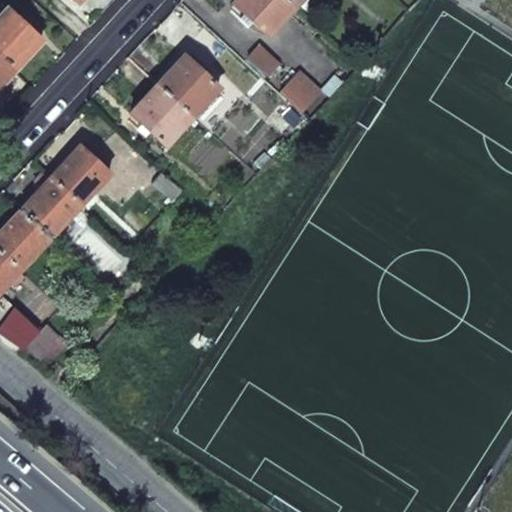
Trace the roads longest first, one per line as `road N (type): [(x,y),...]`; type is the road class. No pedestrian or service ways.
road 1 (residential): [(0,157),(147,0)]
road 2 (residential): [(160,511),(0,373)]
